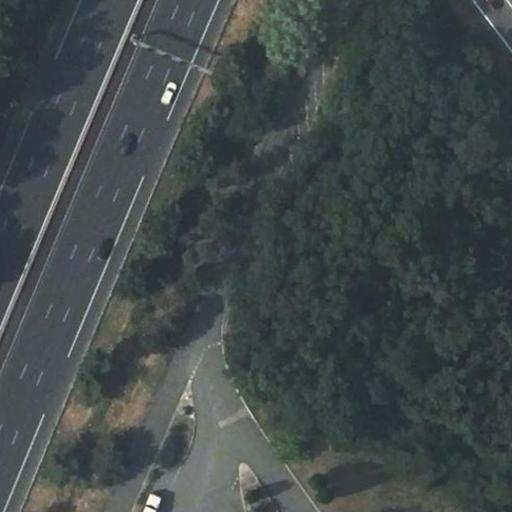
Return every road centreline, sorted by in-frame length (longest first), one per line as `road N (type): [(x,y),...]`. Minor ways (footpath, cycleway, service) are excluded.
road 1 (motorway): [(0,453),(190,0)]
road 2 (motorway): [(109,0),(0,259)]
